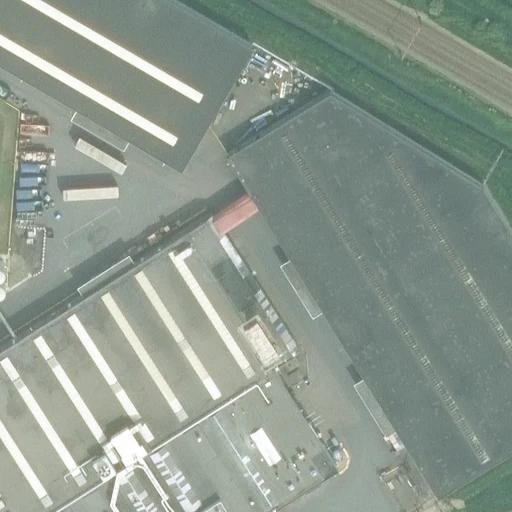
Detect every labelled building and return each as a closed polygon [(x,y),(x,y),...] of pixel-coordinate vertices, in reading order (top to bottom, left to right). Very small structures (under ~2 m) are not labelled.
[(0,0),(0,61),(181,167),(253,45),(175,0),(0,0)] [(437,495),(511,448),(511,230),(484,185),(330,91),(227,153),(437,495)] [(17,155),(17,164),(40,165),(40,155),(17,155)] [(11,177),(10,199),(29,199),(29,178),(11,177)] [(224,222),(256,200),(244,184),(213,205),(224,222)] [(65,241),(113,213),(109,206),(61,234),(65,241)] [(271,511),(270,510),(338,466),(272,364),(300,346),(212,210),(0,345),(0,511),(271,511)] [(20,236),(19,223),(2,225),(8,275),(23,273),(21,253),(32,252),(30,235),(20,236)]
